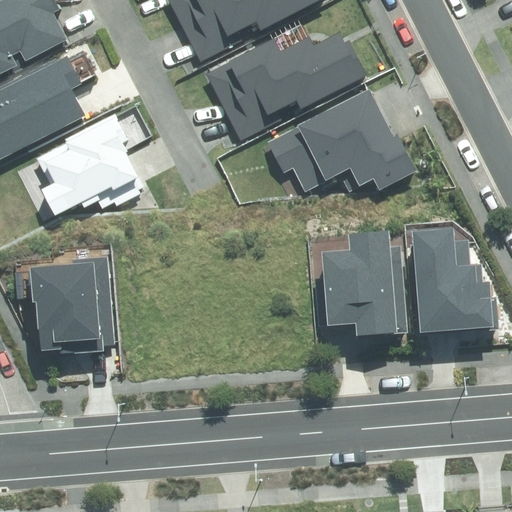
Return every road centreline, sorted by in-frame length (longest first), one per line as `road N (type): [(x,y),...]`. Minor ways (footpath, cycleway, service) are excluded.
road 1 (residential): [(511,417),(27,455)]
road 2 (residential): [(113,0),(214,198)]
road 3 (residential): [(422,0),(511,177)]
